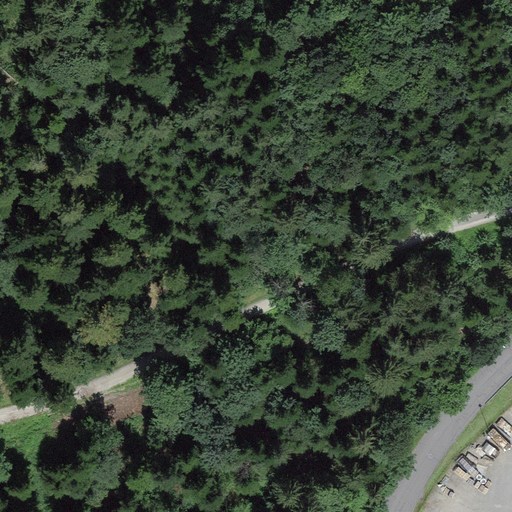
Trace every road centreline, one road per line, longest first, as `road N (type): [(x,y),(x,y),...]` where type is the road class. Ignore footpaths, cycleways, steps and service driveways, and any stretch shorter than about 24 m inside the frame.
road 1 (track): [(0,410),(105,383),(349,264),(511,202)]
road 2 (residential): [(392,511),(455,412),(511,347)]
